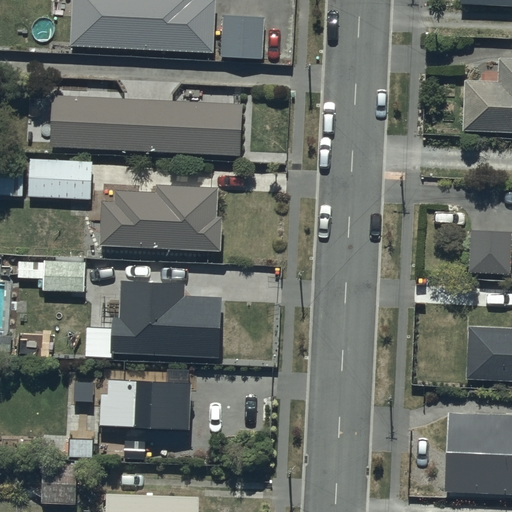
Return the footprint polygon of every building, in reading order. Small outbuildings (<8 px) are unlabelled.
[(73,0),(71,45),(214,53),(217,0),(214,0),(73,0)] [(268,17),(224,14),(221,55),(266,58),(268,17)] [(500,78),(468,78),(467,132),(511,132),(511,56),(501,57),(500,78)] [(245,101),(55,94),(53,147),(243,152),(245,101)] [(26,153),(0,152),(0,194),(25,195),(26,153)] [(95,162),(32,157),(29,197),(92,202),(95,162)] [(119,199),(104,199),(103,243),(225,248),(226,213),(220,213),(220,185),(159,185),(159,189),(119,189),(119,199)] [(511,228),(471,229),(471,272),(511,271),(511,228)] [(86,259),(46,258),(45,290),(85,292),(86,259)] [(188,282),(123,280),(121,315),(115,315),(114,321),(90,320),(89,356),(116,356),(116,351),(222,355),(225,295),(187,294),(188,282)] [(511,325),(470,324),(468,379),(511,380),(511,325)] [(190,383),(108,380),(107,395),(101,394),(100,426),(189,429),(190,383)] [(511,413),(451,411),(448,489),(511,491),(511,413)] [(79,464),(45,463),(45,503),(78,503),(79,464)] [(201,511),(202,493),(111,490),(110,511),(201,511)]
